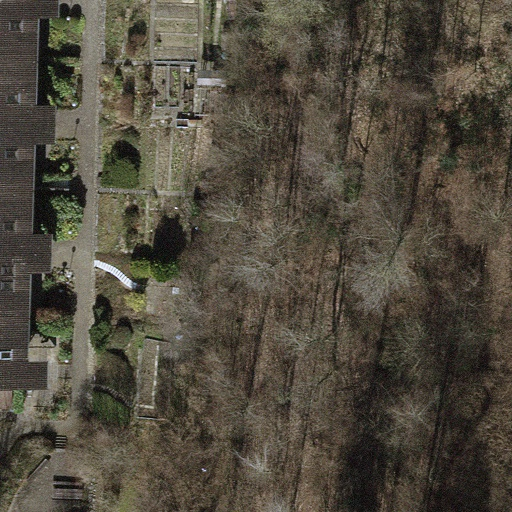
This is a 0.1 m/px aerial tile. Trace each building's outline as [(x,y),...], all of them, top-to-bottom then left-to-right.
[(0,0),(0,57),(33,58),(34,0),(0,0)] [(0,122),(32,123),(33,58),(0,57),(0,122)] [(0,186),(28,187),(32,123),(0,122),(0,186)] [(0,250),(27,251),(28,187),(0,186),(0,250)] [(0,314),(26,315),(27,251),(0,250),(0,314)] [(0,406),(13,407),(14,381),(24,381),(26,315),(0,314),(0,406)]
